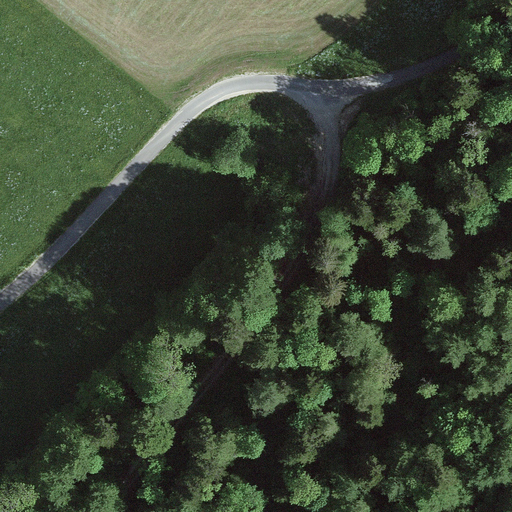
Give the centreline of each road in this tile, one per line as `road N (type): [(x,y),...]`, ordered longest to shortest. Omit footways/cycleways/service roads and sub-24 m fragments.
road 1 (track): [(511,15),(431,65),(370,84),(239,84),(201,101),(0,302)]
road 2 (track): [(169,511),(316,309),(329,87)]
